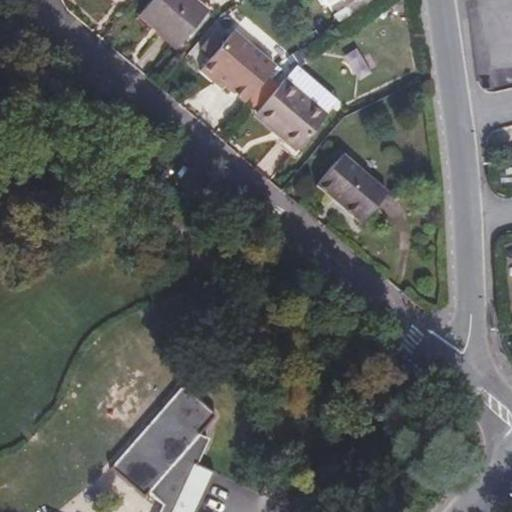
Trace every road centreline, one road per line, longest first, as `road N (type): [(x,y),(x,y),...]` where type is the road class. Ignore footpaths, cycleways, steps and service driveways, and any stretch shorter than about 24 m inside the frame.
road 1 (residential): [(13,0),(468,382)]
road 2 (residential): [(468,382),(472,275),(449,0)]
